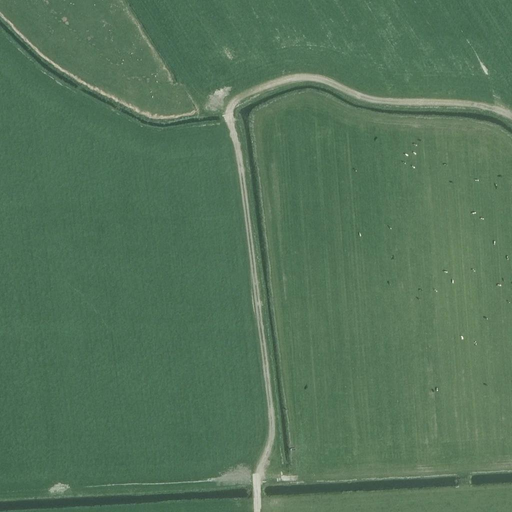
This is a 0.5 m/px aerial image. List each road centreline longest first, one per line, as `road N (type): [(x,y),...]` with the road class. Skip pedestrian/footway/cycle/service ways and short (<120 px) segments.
road 1 (track): [(257,511),(256,481),(271,437),(232,101)]
road 2 (track): [(232,101),(310,74),(369,99),(463,102),(511,122)]
